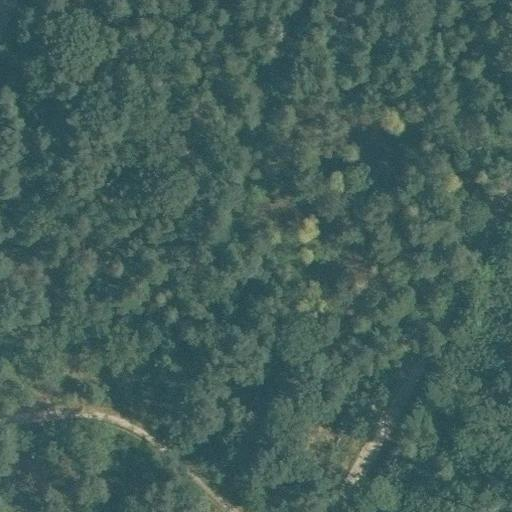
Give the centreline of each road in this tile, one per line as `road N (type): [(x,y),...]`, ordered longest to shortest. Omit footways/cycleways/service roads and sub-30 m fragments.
road 1 (unknown): [(336,511),(419,374),(511,167)]
road 2 (unknown): [(241,511),(140,423),(59,410),(0,418)]
